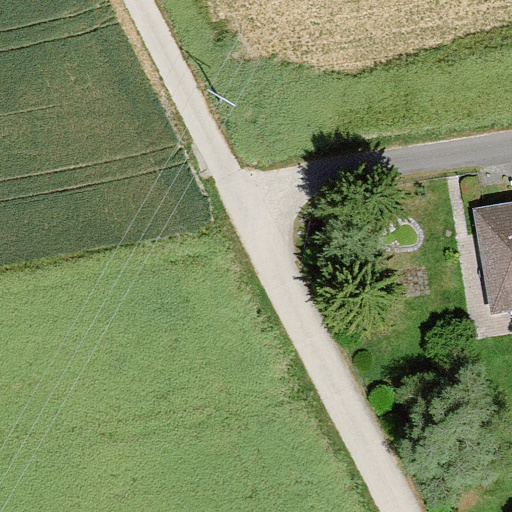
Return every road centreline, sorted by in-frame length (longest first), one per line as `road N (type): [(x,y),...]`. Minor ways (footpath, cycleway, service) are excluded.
road 1 (residential): [(511,146),(238,192),(400,511)]
road 2 (track): [(238,192),(139,0)]
